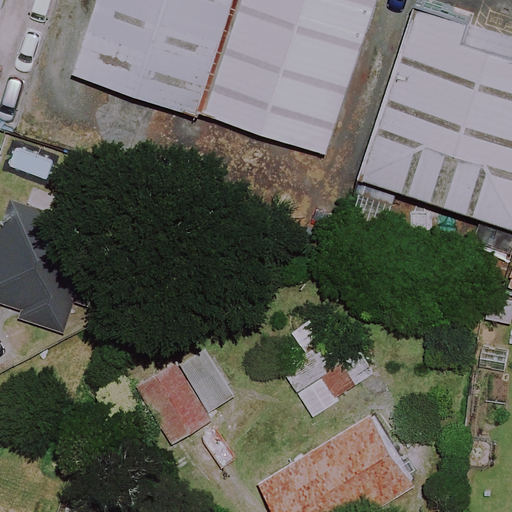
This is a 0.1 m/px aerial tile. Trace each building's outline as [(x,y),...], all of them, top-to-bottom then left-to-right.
[(52,0),(0,0),(0,38),(35,50),(52,0)] [(275,0),(146,0),(116,90),(232,129),(275,0)] [(409,0),(275,0),(232,129),(353,169),(409,0)] [(511,57),(460,40),(410,187),(511,221),(511,57)] [(110,251),(29,203),(0,252),(0,297),(62,334),(110,251)] [(240,394),(204,341),(139,386),(175,439),(240,394)] [(316,417),(344,399),(313,351),(285,369),(316,417)] [(361,511),(438,466),(398,399),(263,480),(282,511),(361,511)]
